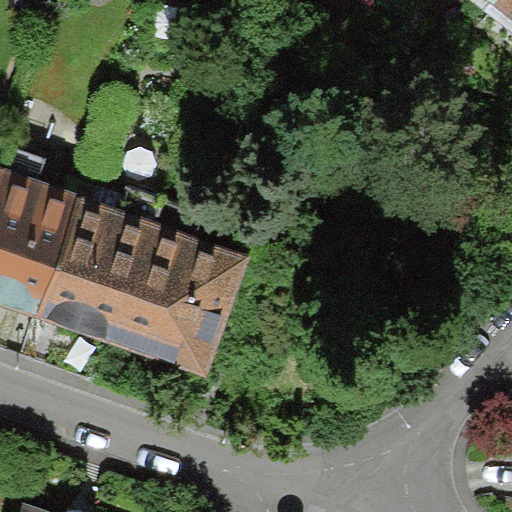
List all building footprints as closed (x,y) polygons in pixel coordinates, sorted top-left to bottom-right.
[(0,166),(10,138),(0,134),(0,166)] [(0,166),(0,283),(1,282),(18,288),(39,296),(81,177),(40,162),(44,150),(10,138),(0,166)] [(109,324),(112,321),(115,322),(161,191),(127,179),(122,192),(81,177),(39,296),(53,301),(76,309),(79,315),(82,319),(86,323),(89,325),(94,326),(98,326),(103,326),(109,324)] [(206,237),(216,210),(161,191),(115,322),(144,333),(200,352),(213,314),(249,327),(273,260),(206,237)] [(88,511),(88,510),(86,508),(83,506),(81,505),(76,504),(72,504),(69,505),(66,506),(62,509),(60,511),(51,511),(45,509),(25,503),(22,511),(88,511)]
